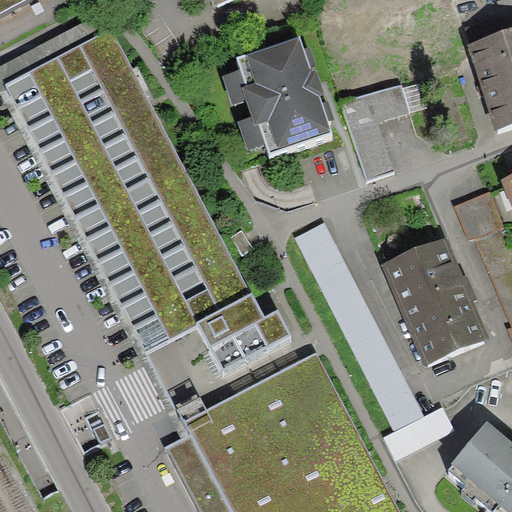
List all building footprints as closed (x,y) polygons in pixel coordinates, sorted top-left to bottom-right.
[(0,0),(0,21),(24,8),(38,0),(0,0)] [(426,18),(383,30),(397,77),(471,55),(458,9),(437,14),(435,9),(424,12),(426,18)] [(511,125),(511,19),(467,35),(500,129),(511,125)] [(298,39),(235,61),(270,158),(332,137),(328,123),(331,122),(326,106),(322,107),(309,70),(315,68),(309,50),(303,52),(298,39)] [(400,82),(341,101),(365,178),(393,169),(378,121),(409,111),(400,82)] [(412,114),(428,111),(424,86),(408,88),(412,114)] [(511,250),(511,181),(510,177),(485,188),(499,220),(511,250)] [(466,235),(473,232),(499,220),(485,188),(452,202),(466,235)] [(511,322),(504,326),(511,344),(511,250),(499,220),(473,232),(511,320),(511,322)] [(396,435),(423,421),(324,227),(297,240),(396,435)] [(243,231),(232,238),(242,253),(253,246),(243,231)] [(445,247),(387,270),(426,368),(484,345),(470,310),(475,308),(466,284),(461,286),(445,247)] [(253,302),(197,331),(222,378),(291,342),(279,318),(265,325),(253,302)] [(399,511),(316,356),(208,413),(204,406),(192,413),(179,419),(190,440),(167,451),(198,511),(399,511)] [(95,431),(102,445),(107,442),(111,440),(105,426),(100,428),(95,431)] [(511,511),(511,448),(489,429),(451,473),(496,511),(511,511)]
